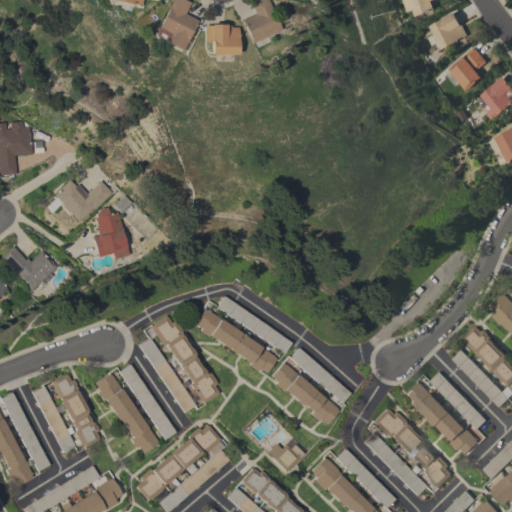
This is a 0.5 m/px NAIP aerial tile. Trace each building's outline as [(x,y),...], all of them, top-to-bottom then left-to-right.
[(183,13),(197,20),(181,50),(162,40),(164,35),(159,32),(156,37),(155,33),(154,32),(157,27),(168,6),(171,0),(185,0),(189,2),(183,13)] [(265,36),(267,40),(255,46),(253,42),(251,42),(241,20),(254,13),(249,3),(255,0),(267,0),(271,8),(270,9),(280,29),(265,36)] [(430,0),(433,9),(414,16),(411,9),(405,11),(401,0),(430,0)] [(435,48),(432,43),(428,45),(423,35),(431,31),(428,25),(441,18),(452,11),(459,23),(460,23),(467,35),(456,41),(456,42),(452,44),(452,43),(441,49),(440,46),(435,48)] [(210,25),(210,24),(224,24),(224,25),(230,25),(230,27),(236,27),(236,54),(209,54),(210,41),(203,41),(203,25),(210,25)] [(453,86),(444,75),(449,70),(447,69),(473,46),(486,61),(475,71),(481,77),(466,90),(458,81),(453,86)] [(475,98),(491,86),(490,85),(502,76),(511,87),(511,102),(496,115),(497,116),(492,120),(485,112),(486,112),(482,108),(475,98)] [(0,129),(4,128),(4,129),(11,128),(10,120),(17,119),(24,123),(25,127),(28,127),(28,128),(30,128),(30,133),(28,133),(30,153),(11,154),(13,173),(0,174),(0,129)] [(511,158),(507,161),(500,149),(497,151),(491,141),(494,139),(493,137),(511,126),(511,158)] [(48,213),(42,207),(53,196),(51,194),(67,179),(74,186),(76,184),(85,194),(99,180),(110,192),(92,209),(91,207),(76,221),(67,211),(66,212),(59,205),(61,204),(59,202),(48,213)] [(130,202),(119,212),(112,205),(123,195),(130,202)] [(106,207),(107,213),(116,211),(120,230),(123,245),(124,245),(127,254),(111,258),(110,253),(96,256),(91,236),(96,235),(94,226),(95,226),(93,217),(95,217),(94,214),(98,208),(106,207)] [(23,259),(25,258),(28,261),(39,251),(47,259),(47,258),(51,262),(50,262),(54,266),(47,272),(50,275),(33,291),(30,288),(28,290),(0,259),(0,255),(10,245),(23,259)] [(511,334),(506,328),(506,329),(502,324),(501,323),(500,324),(499,323),(499,324),(490,316),(491,315),(490,314),(492,312),(487,306),(488,306),(487,305),(500,291),(502,293),(511,302),(511,334)] [(290,342),(282,353),(215,307),(222,296),(290,342)] [(273,356),(272,357),(274,358),(264,372),(263,371),(263,372),(257,368),(256,370),(254,370),(250,368),(251,367),(247,364),(248,363),(246,362),(246,363),(241,360),(242,359),(233,353),(228,350),(229,349),(226,348),(226,349),(221,345),(222,344),(213,339),(208,336),(209,336),(207,335),(206,336),(202,333),(202,334),(199,332),(199,331),(198,330),(199,328),(193,323),(203,308),(205,310),(205,309),(218,318),(218,319),(259,347),(273,356)] [(165,316),(170,322),(173,320),(180,330),(180,331),(181,332),(179,333),(180,334),(181,334),(184,339),(183,339),(189,348),(190,347),(193,352),(192,352),(193,354),(192,355),(196,360),(196,359),(202,367),(201,368),(204,373),(207,371),(208,372),(215,381),(214,381),(215,383),(212,385),(216,391),(216,392),(201,403),(200,401),(199,401),(187,384),(189,382),(163,345),(162,345),(161,344),(150,328),(151,327),(149,326),(164,315),(165,316)] [(474,327),(475,326),(480,331),(481,329),(482,330),(483,330),(486,333),(485,334),(489,337),(488,338),(488,339),(489,339),(494,343),(493,343),(500,350),(505,354),(504,355),(505,356),(504,357),(509,362),(510,361),(511,363),(511,393),(511,392),(511,391),(511,390),(463,340),(464,339),(461,337),(473,326),(474,327)] [(193,404),(182,412),(136,344),(147,337),(193,404)] [(348,393),(339,403),(288,358),(297,348),(348,393)] [(460,349),(507,397),(498,406),(451,359),(460,349)] [(280,362),(282,364),(283,363),(322,398),(322,397),(335,408),(334,409),(336,410),(325,423),(324,422),(324,423),(318,418),(316,420),(315,419),(315,420),(311,417),(312,416),(308,413),(309,412),(301,405),(301,406),(300,405),(299,405),(295,401),(295,400),(287,393),(286,394),(282,390),(281,390),(277,387),(277,388),(274,385),(274,384),(273,383),(275,381),(270,376),(269,375),(280,362)] [(173,431),(162,439),(117,371),(128,364),(173,431)] [(485,420),(476,429),(428,381),(438,371),(485,420)] [(64,374),(65,374),(69,380),(71,379),(72,381),(73,380),(75,384),(74,384),(76,389),(75,390),(75,391),(76,391),(86,409),(85,410),(86,412),(85,413),(86,416),(87,416),(90,422),(92,421),(94,425),(95,424),(96,428),(96,430),(94,431),(98,437),(96,438),(97,439),(82,447),(81,445),(80,445),(73,432),(74,431),(49,383),(50,383),(49,381),(64,373),(64,374)] [(144,427),(145,426),(154,440),(155,443),(141,452),(136,445),(134,447),(133,446),(132,447),(130,443),(130,442),(128,439),(129,438),(117,419),(116,421),(111,414),(112,414),(106,405),(106,406),(102,401),(103,400),(102,399),(101,400),(98,396),(97,397),(95,393),(96,393),(95,392),(97,390),(93,384),(94,384),(93,382),(107,373),(109,375),(110,375),(144,427)] [(464,427),(476,439),(475,440),(477,442),(465,453),(464,453),(459,448),(456,450),(455,449),(452,446),(452,445),(449,442),(451,440),(450,439),(450,440),(436,426),(436,425),(436,424),(434,426),(433,425),(432,425),(428,421),(429,420),(422,413),(421,414),(417,410),(418,409),(417,409),(416,410),(412,406),(412,407),(409,404),(409,403),(408,402),(410,400),(405,395),(405,394),(405,393),(417,382),(419,383),(464,428),(464,427)] [(73,446),(62,452),(30,392),(41,386),(73,446)] [(47,464),(36,471),(0,401),(0,396),(9,392),(47,464)] [(385,409),(386,408),(392,413),(394,411),(395,413),(396,412),(403,420),(403,421),(404,422),(403,423),(403,424),(404,423),(408,427),(408,428),(415,435),(420,439),(419,440),(420,441),(419,442),(424,447),(425,446),(431,451),(429,453),(434,457),(437,455),(438,456),(438,455),(446,463),(445,464),(447,466),(445,467),(450,473),(449,474),(450,475),(437,487),(435,485),(435,486),(424,475),(424,474),(421,471),(421,470),(385,434),(384,435),(373,424),(374,423),(372,421),(385,408),(385,409)] [(0,419),(16,451),(20,449),(23,456),(19,458),(20,460),(22,459),(30,473),(29,474),(30,476),(15,484),(15,483),(14,484),(11,477),(8,479),(3,469),(5,469),(2,463),(1,463),(0,461),(0,419)] [(135,485),(134,484),(140,480),(138,477),(139,476),(139,475),(147,468),(148,469),(149,468),(150,469),(188,437),(186,435),(196,427),(196,428),(197,427),(199,429),(205,424),(206,425),(207,425),(219,439),(200,454),(200,453),(189,461),(195,468),(188,474),(183,467),(172,477),(174,480),(171,483),(168,480),(163,484),(164,486),(146,501),(134,486),(135,485)] [(424,485),(415,495),(362,442),(372,432),(424,485)] [(511,457),(491,478),(482,469),(511,439),(511,457)] [(300,454),(282,471),(268,458),(269,457),(264,452),(273,444),(277,449),(282,444),(286,449),(291,444),(300,454)] [(393,498),(383,508),(334,457),(343,448),(393,498)] [(227,459),(165,511),(156,502),(219,449),(227,459)] [(324,459),(325,458),(336,469),(335,470),(338,473),(337,474),(370,508),(371,507),(376,511),(350,511),(348,510),(347,510),(343,506),(343,505),(343,504),(341,506),(340,505),(335,501),(336,500),(329,493),(328,494),(323,489),(322,490),(321,488),(320,489),(313,481),(312,480),(315,477),(310,471),(310,470),(323,457),(324,459)] [(97,476),(38,511),(22,511),(20,508),(90,465),(97,476)] [(249,469),(250,468),(256,472),(257,471),(259,472),(259,471),(262,474),(262,475),(265,478),(264,479),(265,480),(265,479),(270,483),(269,484),(277,491),(278,490),(282,494),(281,494),(283,496),(282,497),(287,501),(288,501),(294,506),(293,507),(298,511),(299,509),(303,511),(271,511),(252,495),(252,494),(239,483),(240,482),(238,480),(248,468),(249,469)] [(511,500),(511,501),(509,499),(507,501),(504,504),(503,504),(502,504),(489,491),(491,489),(490,488),(502,477),(502,478),(508,473),(509,473),(511,470),(511,500)] [(56,511),(60,510),(57,506),(65,501),(68,505),(90,492),(89,490),(93,487),(106,479),(108,478),(118,494),(111,499),(113,502),(111,502),(112,503),(102,509),(102,508),(101,509),(100,508),(98,509),(99,509),(94,511),(92,511),(56,511)] [(262,511),(242,511),(225,497),(234,487),(262,511)] [(474,499),(461,511),(442,511),(465,490),(474,499)] [(497,511),(473,511),(472,511),(483,501),(484,501),(485,500),(497,511)]
